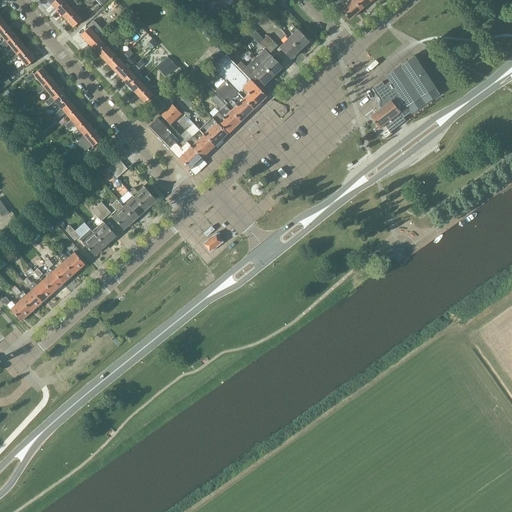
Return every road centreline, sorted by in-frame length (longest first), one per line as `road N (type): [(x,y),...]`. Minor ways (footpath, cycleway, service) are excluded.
road 1 (primary): [(511,62),(263,246)]
road 2 (primary): [(272,257),(511,76)]
road 3 (residential): [(191,211),(16,0)]
road 4 (unclassified): [(20,366),(191,211)]
road 5 (primary): [(41,432),(203,300)]
road 6 (unclassified): [(214,190),(308,107),(352,52)]
